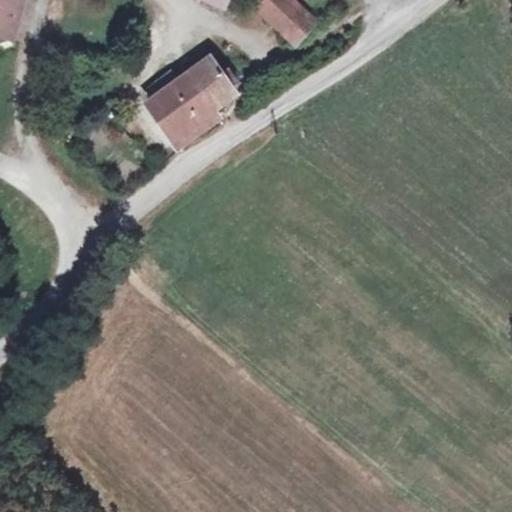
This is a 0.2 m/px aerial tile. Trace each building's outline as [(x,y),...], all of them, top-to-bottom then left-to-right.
[(0,0),(0,49),(7,51),(19,3),(4,0),(0,0)] [(294,1),(292,0),(260,0),(255,5),(273,23),(294,1)] [(318,21),(294,1),(273,23),(296,45),(318,21)] [(226,74),(205,52),(147,104),(175,137),(197,117),(206,126),(219,114),(215,110),(224,100),(221,94),(237,79),(231,71),(226,74)] [(206,126),(197,117),(175,137),(182,146),(206,126)]
